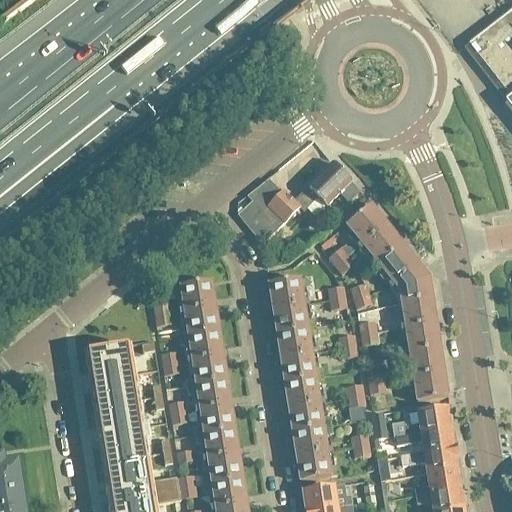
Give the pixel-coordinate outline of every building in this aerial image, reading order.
[(507,104),(511,100),(511,10),(464,49),(507,104)] [(284,193),(302,185),(295,171),(320,160),(315,151),(273,170),(284,193)] [(357,192),(349,184),(351,183),(332,164),(307,189),(294,204),(282,193),(281,194),(268,181),(246,199),(251,204),(237,217),(256,239),(259,236),(267,243),(283,225),(284,226),(299,210),(304,214),(318,199),(326,207),(339,194),(347,202),(357,192)] [(386,227),(370,207),(346,226),(362,246),(386,227)] [(377,266),(401,246),(386,227),(362,246),(377,266)] [(348,258),(357,251),(351,244),(341,250),(328,260),(335,268),(348,258)] [(393,285),(417,266),(401,246),(377,266),(393,285)] [(354,267),(348,258),(335,268),(342,277),(354,267)] [(432,301),(429,280),(417,266),(393,285),(399,292),(401,306),(432,301)] [(303,306),(300,290),(309,289),(308,280),(299,281),(268,286),(272,311),(303,306)] [(214,309),(210,283),(170,290),(171,298),(180,297),(183,314),(214,309)] [(350,290),(353,300),(369,296),(366,286),(350,290)] [(327,291),(328,302),(345,299),(343,289),(327,291)] [(372,306),(369,296),(353,300),(356,311),(372,306)] [(346,310),(345,299),(328,302),(330,312),(346,310)] [(436,325),(432,301),(401,306),(405,330),(436,325)] [(152,308),(154,318),(170,316),(169,305),(152,308)] [(307,330),(315,329),(314,320),(305,321),(303,306),(272,311),(276,335),(307,330)] [(218,333),(214,309),(183,314),(186,330),(177,331),(178,340),(218,333)] [(172,326),(170,316),(154,318),(155,329),(172,326)] [(359,326),(361,337),(377,334),(375,324),(359,326)] [(440,350),(436,325),(405,330),(409,355),(440,350)] [(315,329),(307,330),(276,335),(279,359),(310,355),(308,339),(317,338),(315,329)] [(191,363),(222,358),(218,333),(178,340),(179,348),(188,347),(191,363)] [(385,333),(377,334),(361,337),(362,347),(378,345),(386,344),(385,333)] [(338,340),(339,350),(355,348),(354,337),(338,340)] [(153,345),(141,347),(142,355),(154,353),(153,345)] [(129,347),(84,355),(107,493),(105,494),(105,495),(110,494),(112,510),(108,511),(107,511),(155,511),(155,507),(151,484),(129,347)] [(357,358),(355,348),(339,350),(341,360),(357,358)] [(444,374),(440,350),(409,355),(413,379),(444,374)] [(160,357),(162,367),(178,365),(176,354),(160,357)] [(314,379),(323,378),(322,369),(313,370),(310,355),(279,359),(283,384),(314,379)] [(226,383),(222,358),(191,363),(193,379),(185,381),(186,389),(226,383)] [(155,361),(134,362),(135,385),(156,384),(155,361)] [(180,375),(178,365),(162,367),(163,378),(180,375)] [(367,376),(368,386),(384,384),(383,373),(367,376)] [(448,399),(444,374),(413,379),(417,404),(448,399)] [(323,378),(314,379),(283,384),(287,409),(318,404),(316,389),(324,387),(323,378)] [(230,407),(226,383),(186,389),(187,397),(196,396),(199,412),(230,407)] [(386,394),(384,384),(368,386),(370,397),(386,394)] [(160,387),(152,389),(154,401),(162,399),(160,387)] [(345,389),(347,400),(363,397),(362,387),(345,389)] [(365,408),(363,397),(347,400),(349,410),(362,408),(365,408)] [(162,399),(154,401),(156,412),(164,411),(162,399)] [(168,406),(170,417),(186,414),(184,404),(168,406)] [(318,404),(287,409),(291,434),(322,429),(331,427),(329,418),(321,420),(318,404)] [(234,432),(230,407),(199,412),(201,429),(192,430),(194,438),(234,432)] [(364,422),(362,408),(349,410),(351,424),(364,422)] [(451,430),(450,421),(452,419),(450,409),(418,414),(418,415),(416,415),(417,426),(405,428),(404,425),(392,427),(394,439),(395,439),(406,437),(451,430)] [(188,425),(186,414),(170,417),(171,428),(188,425)] [(373,442),(382,441),(387,440),(383,415),(369,418),(373,442)] [(332,437),(331,427),(322,429),(291,434),(295,458),(326,453),(323,438),(332,437)] [(457,450),(455,441),(453,439),(451,430),(406,437),(395,439),(396,449),(422,445),(424,455),(457,450)] [(238,456),(234,432),(194,438),(195,447),(204,445),(207,462),(238,456)] [(350,439),(352,449),(368,447),(367,436),(350,439)] [(375,453),(377,462),(386,461),(382,441),(373,442),(375,453)] [(168,442),(160,443),(162,455),(170,454),(168,442)] [(370,457),(368,447),(352,449),(354,460),(370,457)] [(460,470),(457,450),(424,455),(405,458),(406,467),(425,464),(427,475),(460,470)] [(194,463),(192,453),(176,455),(177,466),(194,463)] [(299,484),(330,479),(339,477),(337,468),(328,470),(326,453),(295,458),(299,484)] [(170,454),(162,455),(164,467),(172,466),(170,454)] [(242,481),(238,456),(207,462),(198,463),(199,471),(208,470),(211,486),(242,481)] [(0,495),(21,492),(17,466),(4,468),(2,460),(4,460),(3,458),(0,458),(0,495)] [(388,476),(386,461),(377,462),(380,482),(389,481),(388,476)] [(460,491),(459,481),(461,479),(460,470),(427,475),(429,487),(414,489),(416,498),(460,491)] [(177,481),(178,491),(195,489),(193,478),(177,481)] [(176,480),(151,484),(155,507),(180,503),(176,480)] [(206,511),(246,506),(242,481),(211,486),(213,503),(204,504),(205,511),(206,511)] [(376,484),(378,494),(386,493),(384,483),(376,484)] [(301,494),(302,504),(305,505),(306,511),(319,511),(350,507),(349,498),(345,499),(343,487),(301,494)] [(363,488),(366,506),(376,504),(373,487),(363,488)] [(196,499),(195,489),(178,491),(180,501),(196,499)] [(459,511),(466,511),(464,501),(462,500),(460,491),(416,498),(417,506),(432,504),(432,511),(459,511)] [(24,511),(21,492),(0,495),(0,511),(24,511)] [(387,503),(386,493),(378,494),(379,504),(387,503)] [(388,511),(387,503),(379,504),(380,511),(388,511)]
